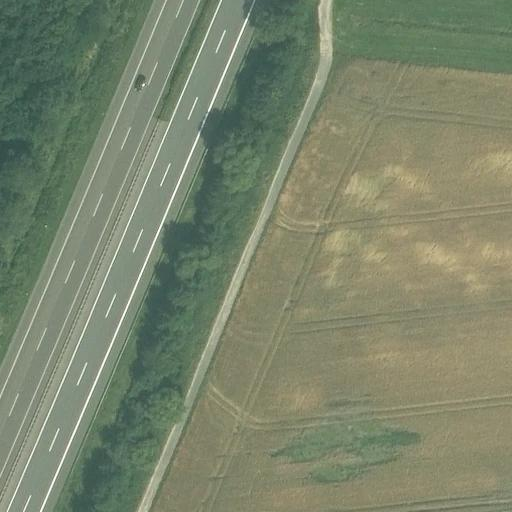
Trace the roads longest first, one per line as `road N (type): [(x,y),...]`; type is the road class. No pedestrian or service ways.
road 1 (motorway): [(27,511),(243,0)]
road 2 (unclassified): [(322,0),(317,84),(144,511)]
road 3 (motorway): [(170,0),(0,402)]
